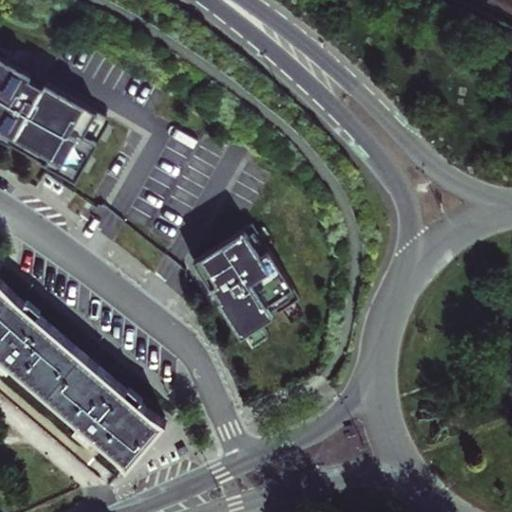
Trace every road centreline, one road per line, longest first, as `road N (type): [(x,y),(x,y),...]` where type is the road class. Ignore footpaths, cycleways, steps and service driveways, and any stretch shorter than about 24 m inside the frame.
road 1 (residential): [(0,206),(186,345),(242,463)]
road 2 (tertiary): [(212,0),(384,161),(412,207),(412,270)]
road 3 (tertiary): [(511,205),(433,166),(309,47),(242,0)]
road 4 (residential): [(222,511),(356,474),(413,483)]
road 5 (residential): [(378,346),(340,411),(242,463)]
road 6 (tertiary): [(378,346),(383,428),(413,483)]
road 7 (residential): [(242,463),(124,511)]
road 8 (tertiary): [(511,207),(458,228),(412,270)]
